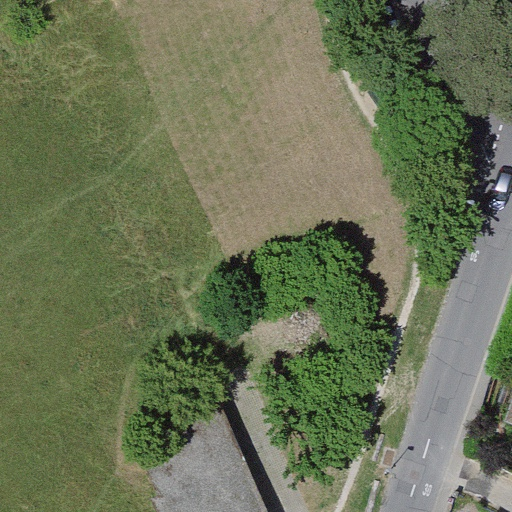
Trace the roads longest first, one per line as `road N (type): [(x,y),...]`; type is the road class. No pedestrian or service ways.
road 1 (residential): [(511,212),(411,511)]
road 2 (residential): [(511,212),(421,0)]
